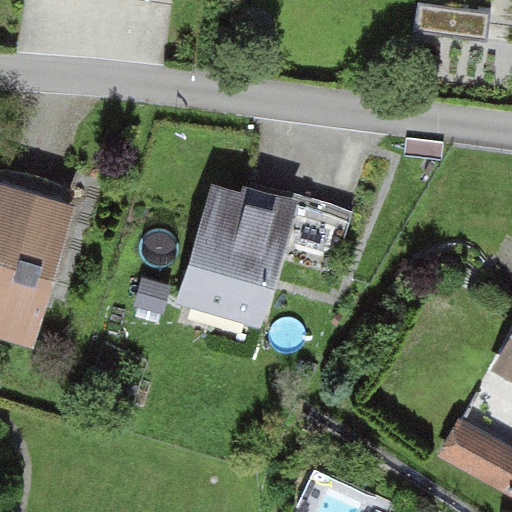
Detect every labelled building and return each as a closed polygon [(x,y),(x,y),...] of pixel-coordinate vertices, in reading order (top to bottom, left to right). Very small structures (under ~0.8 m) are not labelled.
[(359,0),(357,15),(460,30),(464,0),(359,0)] [(0,338),(37,349),(80,194),(0,172),(0,338)] [(179,297),(262,323),(300,203),(216,177),(179,297)] [(511,317),(488,359),(511,372),(511,317)] [(510,497),(511,492),(511,442),(464,414),(439,454),(510,497)]
